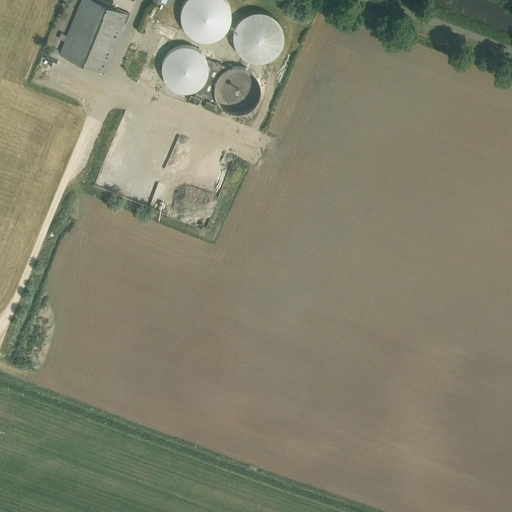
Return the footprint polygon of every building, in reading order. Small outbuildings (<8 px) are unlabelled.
[(92,0),(82,0),(60,55),(105,74),(130,14),(117,9),(117,10),(92,0)] [(228,28),(231,19),(230,9),(226,1),(225,0),(186,0),(182,9),(181,18),(183,27),(188,34),(196,39),(205,41),(215,40),(223,35),(228,28)] [(237,24),(233,34),(235,45),(241,55),(250,61),(262,62),(272,58),(280,50),(284,39),(282,28),(276,19),(267,13),(255,12),(245,16),(237,24)] [(170,44),(171,32),(159,32),(158,43),(170,44)] [(192,46),(188,46),(183,46),(179,46),(176,48),(173,49),(169,52),(166,56),(163,60),(162,65),(162,68),(162,73),(163,78),(166,82),(167,84),(168,85),(172,89),(176,91),(181,92),(188,93),(189,92),(193,91),(216,100),(217,103),(220,106),(224,109),(226,111),(229,112),(234,114),(240,114),(244,113),(248,111),(252,108),(256,104),(258,102),(260,96),(261,91),(260,86),(259,81),(257,77),(254,74),(250,71),(245,68),(241,67),(237,67),(232,67),(229,68),(207,60),(205,56),(203,54),(200,51),(198,49),(195,48),(192,46)] [(143,53),(139,65),(145,67),(150,56),(143,53)] [(203,179),(204,188),(216,186),(215,177),(203,179)]
